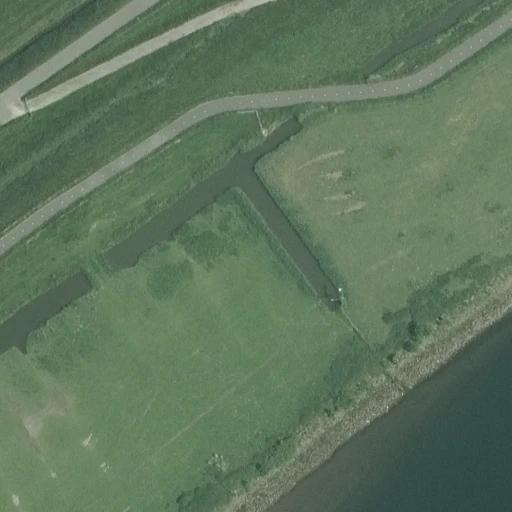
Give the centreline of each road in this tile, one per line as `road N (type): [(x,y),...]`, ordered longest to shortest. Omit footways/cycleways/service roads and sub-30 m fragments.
road 1 (track): [(271,0),(0,115)]
road 2 (unclassified): [(0,114),(158,0)]
